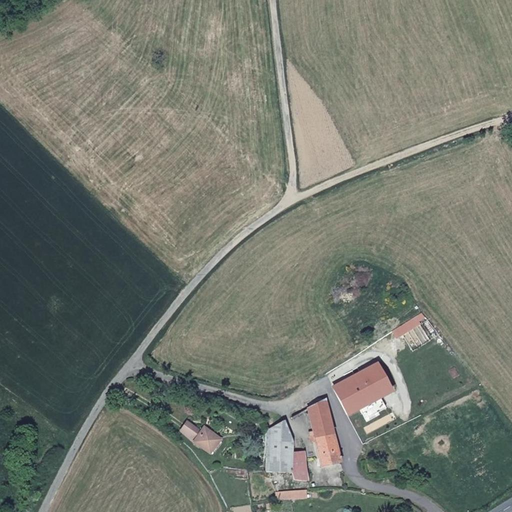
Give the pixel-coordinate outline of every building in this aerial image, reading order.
[(349,417),(394,392),(378,362),(332,387),(349,417)] [(343,462),(324,399),(307,411),(323,466),(343,462)] [(181,430),(193,442),(201,432),(188,421),(181,430)] [(308,479),(307,453),(289,439),(284,423),(265,431),(265,474),(274,475),(275,468),(292,469),(292,478),(308,479)] [(220,440),(204,428),(201,432),(193,442),(209,454),(220,440)] [(297,500),(296,490),(277,491),(277,501),(297,500)] [(307,500),(306,490),(296,490),(297,500),(307,500)]
